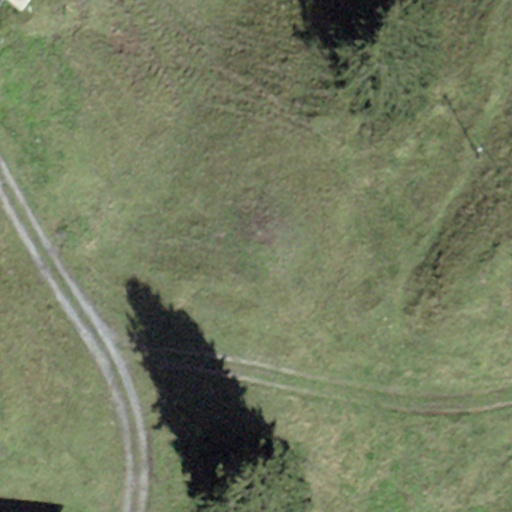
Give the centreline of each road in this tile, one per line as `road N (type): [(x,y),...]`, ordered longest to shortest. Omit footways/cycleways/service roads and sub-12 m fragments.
road 1 (track): [(112,348),(392,402),(511,395)]
road 2 (track): [(129,511),(138,475),(112,348),(0,191)]
